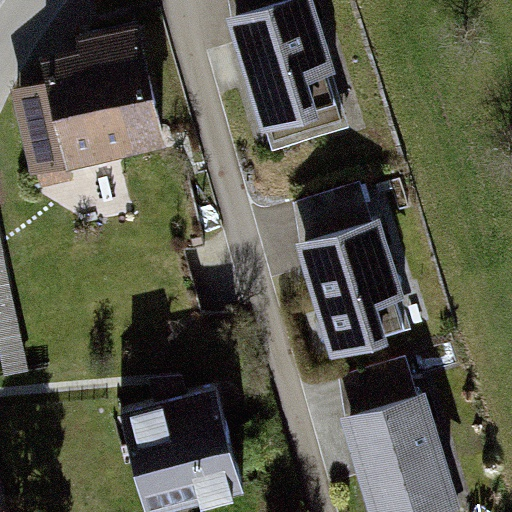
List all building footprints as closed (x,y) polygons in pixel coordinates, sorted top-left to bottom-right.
[(336,98),(309,0),(242,0),(217,7),(248,122),(336,98)] [(155,137),(132,22),(73,34),(75,44),(33,53),(54,158),(155,137)] [(364,171),(300,192),(305,210),(370,190),(364,171)] [(407,318),(376,203),(288,227),(319,342),(407,318)] [(141,500),(231,476),(203,370),(113,394),(141,500)] [(372,511),(458,489),(427,374),(339,398),(369,511),(372,511)]
